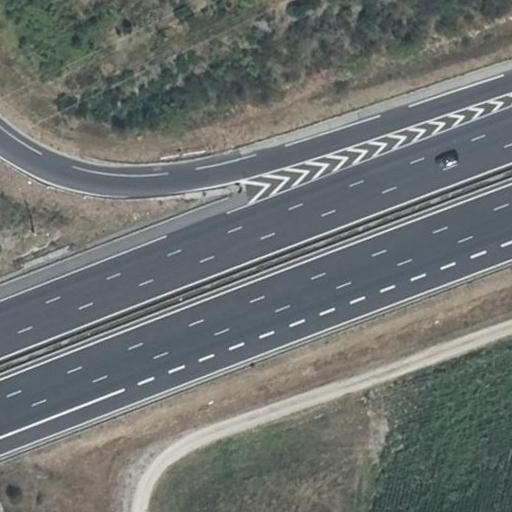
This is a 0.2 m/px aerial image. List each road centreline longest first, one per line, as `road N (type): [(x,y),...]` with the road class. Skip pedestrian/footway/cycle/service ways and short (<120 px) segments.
road 1 (motorway): [(0,406),(511,208)]
road 2 (motorway): [(511,133),(0,329)]
road 3 (motorway): [(511,77),(223,171),(143,182),(77,177),(0,143)]
road 4 (track): [(141,511),(143,478),(173,446),(511,330)]
